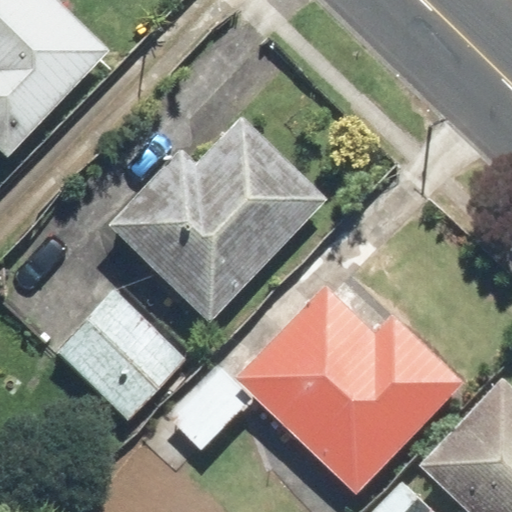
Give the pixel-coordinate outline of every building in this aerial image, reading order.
[(37,0),(0,0),(0,162),(99,57),(37,0)] [(313,204),(226,122),(180,172),(167,159),(95,236),(196,330),(313,204)] [(181,362),(105,292),(46,356),(122,426),(181,362)] [(286,332),(236,384),(354,499),(459,390),(389,323),(372,341),(323,294),(305,313),(321,329),(303,348),(286,332)] [(252,404),(216,370),(165,422),(201,457),(252,404)] [(511,511),(511,398),(496,384),(416,469),(461,511),(511,511)] [(427,511),(400,486),(374,511),(427,511)]
